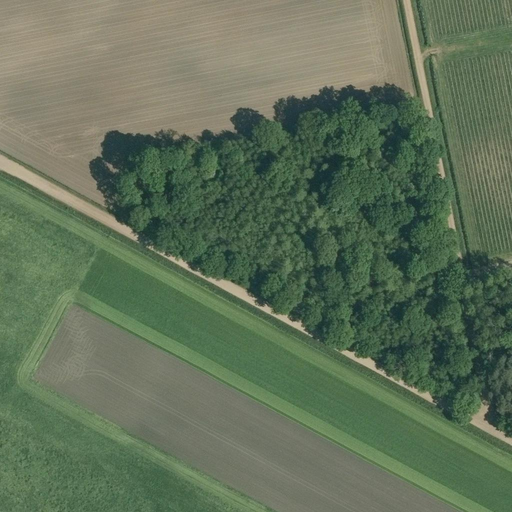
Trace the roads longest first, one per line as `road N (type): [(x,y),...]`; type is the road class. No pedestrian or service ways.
road 1 (track): [(0,159),(492,425)]
road 2 (track): [(407,0),(492,425)]
